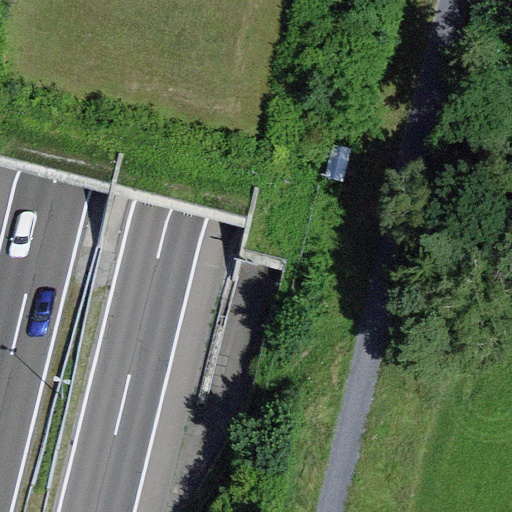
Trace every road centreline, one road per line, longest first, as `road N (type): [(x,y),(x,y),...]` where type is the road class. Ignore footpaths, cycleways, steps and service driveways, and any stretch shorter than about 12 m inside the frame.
road 1 (track): [(460,0),(332,511)]
road 2 (motorway): [(98,511),(222,0)]
road 3 (motorway): [(98,0),(0,406)]
